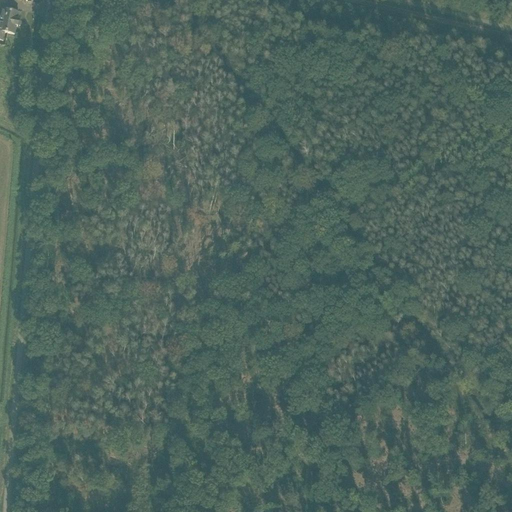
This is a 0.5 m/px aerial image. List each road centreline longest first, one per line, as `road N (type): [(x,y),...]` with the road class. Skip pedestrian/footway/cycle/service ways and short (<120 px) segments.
road 1 (unclassified): [(3,511),(51,0)]
road 2 (track): [(344,0),(511,38)]
